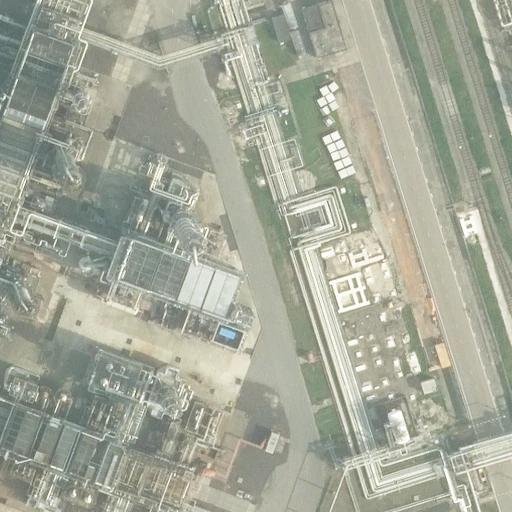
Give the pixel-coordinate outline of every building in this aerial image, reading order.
[(330,1),(301,10),(316,58),(346,49),(330,1)] [(289,40),(282,16),(270,20),(278,43),(289,40)] [(168,74),(165,59),(152,47),(142,57),(130,46),(101,41),(99,56),(126,60),(110,64),(104,70),(118,72),(117,76),(124,83),(130,77),(133,59),(146,61),(142,64),(145,77),(154,75),(157,55),(164,85),(154,75),(154,79),(164,89),(152,101),(142,103),(144,110),(147,106),(149,115),(181,120),(177,102),(165,91),(168,74)] [(122,121),(129,121),(131,101),(126,100),(126,99),(86,95),(83,123),(121,126),(122,121)] [(226,303),(236,265),(150,241),(142,267),(139,266),(136,280),(178,291),(184,271),(195,274),(194,276),(202,278),(197,295),(226,303)] [(220,315),(228,340),(247,334),(239,309),(220,315)] [(105,424),(0,392),(0,445),(108,478),(128,411),(131,410),(134,405),(104,384),(180,407),(155,389),(157,388),(146,362),(97,347),(87,379),(129,408),(90,396),(109,410),(105,424)]
